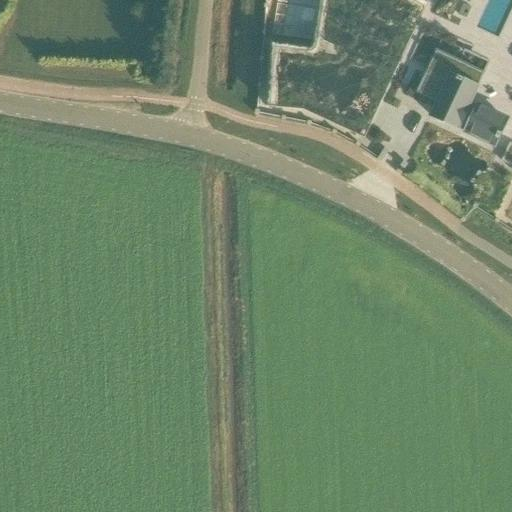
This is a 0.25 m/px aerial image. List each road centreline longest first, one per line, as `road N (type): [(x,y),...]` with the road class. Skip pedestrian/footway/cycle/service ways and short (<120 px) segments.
road 1 (tertiary): [(188,135),(268,160),(340,195),(511,306)]
road 2 (tertiary): [(0,101),(188,135)]
road 3 (unclassified): [(188,135),(205,0)]
